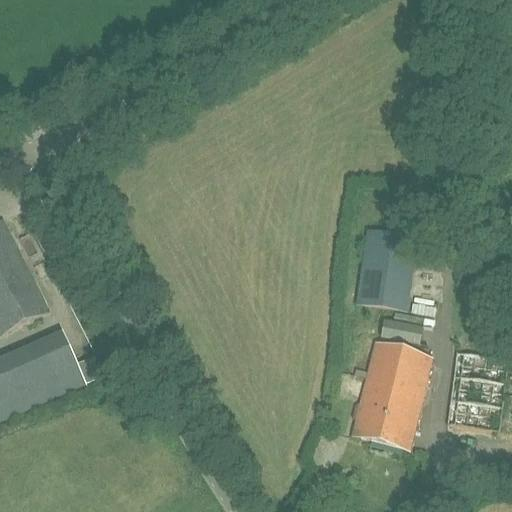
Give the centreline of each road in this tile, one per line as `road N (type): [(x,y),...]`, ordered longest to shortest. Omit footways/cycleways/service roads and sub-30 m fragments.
road 1 (unclassified): [(235,511),(180,425),(37,154)]
road 2 (unclassified): [(37,154),(298,0)]
